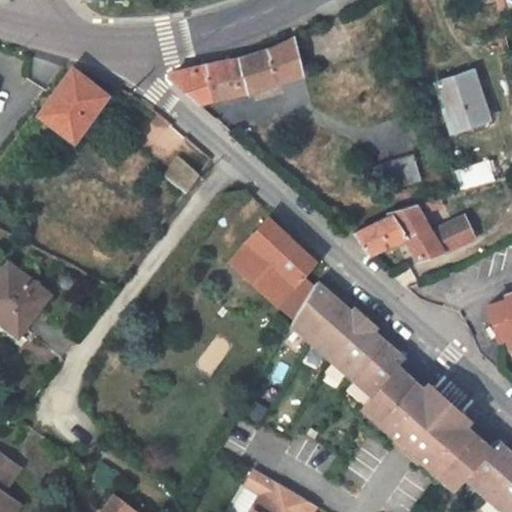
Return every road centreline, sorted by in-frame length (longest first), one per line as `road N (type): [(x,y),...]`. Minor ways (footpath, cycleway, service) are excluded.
road 1 (tertiary): [(470,373),(232,157),(98,50)]
road 2 (tertiary): [(282,0),(190,35),(98,50)]
road 3 (residential): [(470,373),(366,511)]
road 4 (unknown): [(240,438),(345,511)]
